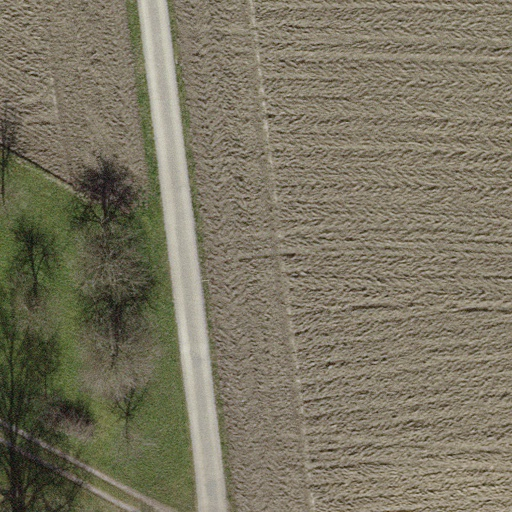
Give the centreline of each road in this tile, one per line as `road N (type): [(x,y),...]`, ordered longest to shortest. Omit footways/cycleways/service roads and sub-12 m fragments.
road 1 (track): [(211,511),(154,0)]
road 2 (track): [(0,442),(131,511)]
